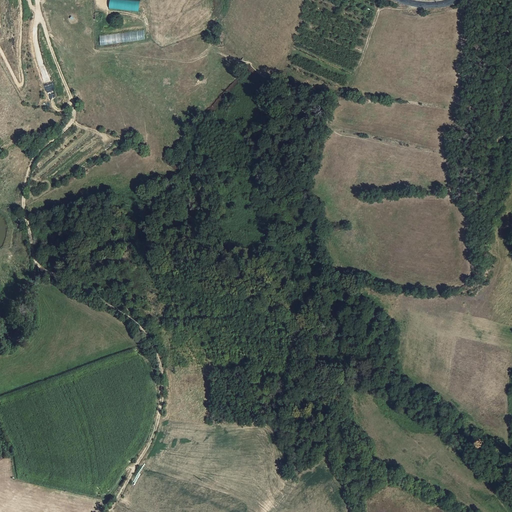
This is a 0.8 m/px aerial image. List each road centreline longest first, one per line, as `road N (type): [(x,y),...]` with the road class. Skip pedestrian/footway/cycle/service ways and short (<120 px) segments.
road 1 (track): [(108,511),(153,435),(160,364),(124,315),(36,265),(23,208),(28,170),(75,112),(38,12)]
road 2 (track): [(511,171),(481,269),(464,292),(354,283),(330,290),(328,363),(317,388),(325,415)]
road 3 (track): [(317,388),(346,410),(371,456),(472,511)]
